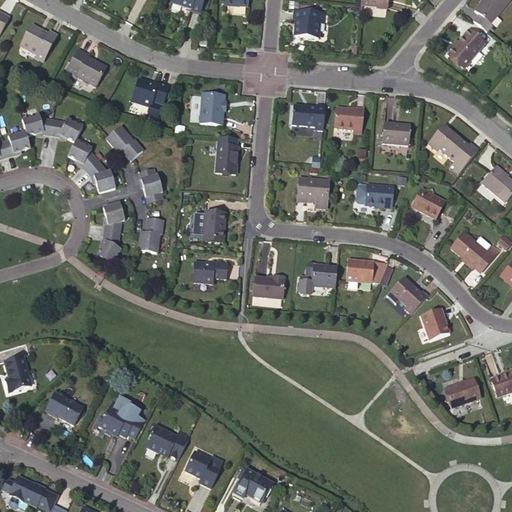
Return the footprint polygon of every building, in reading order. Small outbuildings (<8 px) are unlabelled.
[(172,0),(171,5),(182,10),(182,8),(184,9),(186,11),(191,13),(190,14),(199,17),(205,0),(172,0)] [(227,0),(227,10),(249,11),(249,0),(227,0)] [(360,0),(360,7),(359,11),(360,11),(361,5),(376,7),(376,8),(386,9),(386,0),(360,0)] [(477,17),(471,23),(484,34),(490,28),(487,26),(507,3),(504,0),(483,0),(472,13),(477,17)] [(318,24),(323,25),(323,15),(294,13),(293,22),(297,23),(297,28),(295,30),(294,39),(305,40),(305,38),(319,39),(319,36),(317,33),(318,24)] [(0,16),(0,35),(8,21),(0,16)] [(30,29),(19,50),(35,59),(34,62),(42,66),(56,39),(48,35),(47,38),(42,35),(41,37),(37,35),(38,33),(30,29)] [(457,44),(452,48),(446,56),(462,70),(483,45),(467,32),(457,44)] [(78,53),(66,75),(76,80),(95,90),(106,71),(95,65),(93,67),(90,65),(91,63),(86,60),(88,58),(78,53)] [(141,80),(132,103),(151,110),(147,118),(157,122),(162,109),(163,109),(170,89),(156,84),(155,87),(150,86),(150,84),(141,80)] [(224,128),(225,115),(226,105),(226,98),(207,96),(207,98),(204,101),(203,104),(206,107),(205,114),(203,114),(202,126),(224,128)] [(324,134),(326,109),(318,108),(317,111),(294,109),(293,128),(315,130),(315,134),(324,134)] [(354,134),(354,137),(362,137),(364,111),(356,111),(356,113),(336,112),(335,132),(354,134)] [(22,136),(24,141),(40,136),(41,139),(55,141),(56,139),(71,147),(73,144),(80,131),(65,122),(63,126),(37,124),(35,120),(18,125),(22,136)] [(384,126),(382,146),(409,148),(411,128),(384,126)] [(460,173),(478,151),(469,144),(467,147),(446,129),(443,132),(441,129),(427,145),(436,152),(438,150),(453,163),(451,165),(460,173)] [(115,130),(101,142),(114,157),(117,153),(127,164),(138,153),(129,142),(127,144),(115,130)] [(0,162),(11,159),(11,157),(27,153),(24,141),(22,136),(5,141),(6,145),(0,147),(0,162)] [(239,142),(220,140),(217,176),(238,177),(240,150),(239,150),(239,142)] [(71,147),(64,160),(79,168),(78,170),(87,182),(90,181),(95,197),(111,193),(106,175),(103,177),(86,156),(87,153),(73,144),(71,147)] [(511,184),(494,169),(480,185),(503,204),(511,193),(511,184)] [(148,173),(134,177),(141,201),(156,196),(157,196),(152,179),(150,179),(148,173)] [(329,184),(300,182),(298,204),(306,205),(306,203),(316,203),(316,206),(317,207),(327,208),(328,207),(329,184)] [(366,209),(376,210),(383,211),(383,213),(391,213),(393,191),(367,188),(366,209)] [(412,209),(414,210),(423,193),(420,191),(412,209)] [(423,193),(414,210),(435,221),(444,204),(423,193)] [(156,196),(141,201),(143,207),(158,203),(156,196)] [(120,224),(116,207),(99,212),(104,228),(101,229),(99,243),(101,244),(93,259),(108,268),(117,253),(114,251),(117,225),(120,224)] [(205,239),(205,242),(223,243),(225,226),(227,226),(228,216),(207,215),(207,218),(205,239)] [(205,239),(207,218),(196,217),(195,238),(205,239)] [(159,223),(144,221),(142,235),(137,234),(135,253),(153,255),(156,237),(157,237),(159,223)] [(223,243),(205,242),(205,245),(226,247),(227,226),(225,226),(223,243)] [(461,258),(472,267),(473,266),(480,271),(495,253),(488,247),(485,251),(463,232),(449,247),(461,258)] [(496,244),(506,252),(511,244),(511,243),(502,236),(496,244)] [(470,269),(472,267),(461,258),(459,260),(470,269)] [(347,260),(346,281),(372,283),(374,262),(362,262),(362,263),(355,262),(355,261),(347,260)] [(372,283),(380,284),(389,264),(374,262),(372,283)] [(511,263),(500,277),(510,287),(511,285),(511,263)] [(196,266),(194,286),(215,288),(215,281),(229,282),(230,267),(216,265),(216,267),(196,266)] [(299,296),(301,299),(308,299),(311,297),(311,290),(335,291),(336,270),(312,269),(312,271),(311,282),(306,281),(300,281),(299,296)] [(404,310),(410,316),(428,297),(422,291),(420,293),(403,278),(390,292),(406,307),(404,310)] [(274,284),(271,283),(255,282),(254,301),(283,302),(285,281),(275,280),(274,284)] [(440,309),(420,316),(429,341),(449,335),(445,323),(444,324),(441,317),(443,317),(440,309)] [(22,360),(5,365),(10,382),(5,384),(8,395),(30,389),(22,360)] [(511,393),(511,373),(502,378),(491,382),(497,399),(511,393)] [(474,381),(446,390),(453,409),(481,399),(474,381)] [(57,396),(47,414),(59,421),(60,419),(76,428),(85,411),(57,396)] [(138,421),(128,416),(133,406),(121,399),(117,405),(109,419),(107,418),(101,429),(108,433),(106,435),(111,438),(113,436),(118,438),(119,436),(126,440),(128,438),(136,442),(142,431),(135,427),(138,421)] [(117,405),(115,404),(107,418),(109,419),(117,405)] [(165,459),(170,461),(171,459),(180,464),(193,441),(183,435),(180,440),(159,428),(153,438),(154,442),(150,450),(161,456),(164,455),(167,457),(165,459)] [(202,484),(214,490),(222,473),(212,468),(214,462),(198,453),(188,472),(203,481),(202,484)] [(226,466),(216,460),(214,462),(212,468),(222,473),(226,466)] [(274,486),(249,472),(236,495),(245,500),(247,495),(265,505),(274,486)] [(37,508),(38,507),(48,511),(51,511),(55,506),(59,497),(46,491),(47,489),(38,484),(37,486),(20,478),(11,496),(13,497),(31,505),(37,508)] [(13,497),(9,506),(11,507),(18,510),(19,509),(26,511),(28,511),(31,505),(13,497)]
